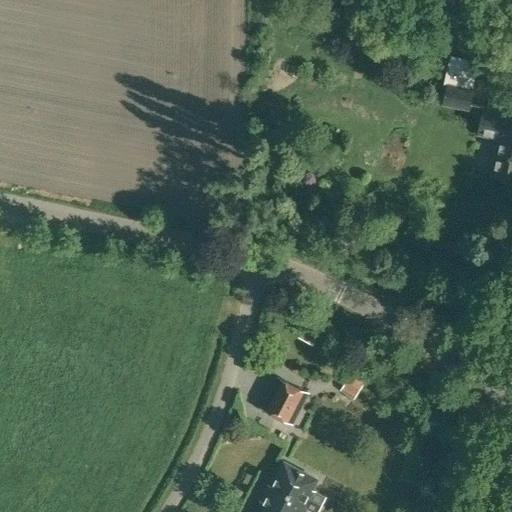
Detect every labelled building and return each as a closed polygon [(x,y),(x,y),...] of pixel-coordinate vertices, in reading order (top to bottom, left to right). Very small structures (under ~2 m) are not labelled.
[(450,54),(444,83),(449,84),(445,103),(468,109),(473,89),(479,61),(450,54)] [(485,107),(480,134),(500,138),(492,173),(511,177),(511,91),(491,87),(487,107),(485,107)] [(402,162),(385,191),(404,202),(421,172),(402,162)] [(263,407),(293,423),(309,394),(280,378),(263,407)] [(354,399),(360,389),(346,380),(340,390),(354,399)] [(264,511),(302,511),(314,491),(310,489),(316,478),(289,464),(276,488),(269,484),(262,499),(269,502),(264,511)]
